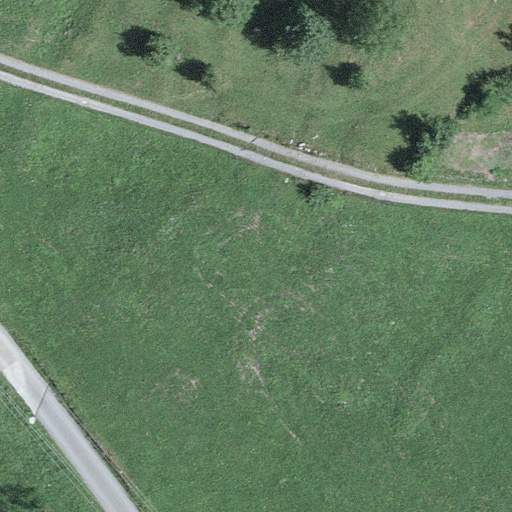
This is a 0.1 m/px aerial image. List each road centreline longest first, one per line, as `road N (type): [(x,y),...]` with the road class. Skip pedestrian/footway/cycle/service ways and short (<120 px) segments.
road 1 (track): [(0,61),(389,186),(511,197)]
road 2 (track): [(0,347),(121,511)]
